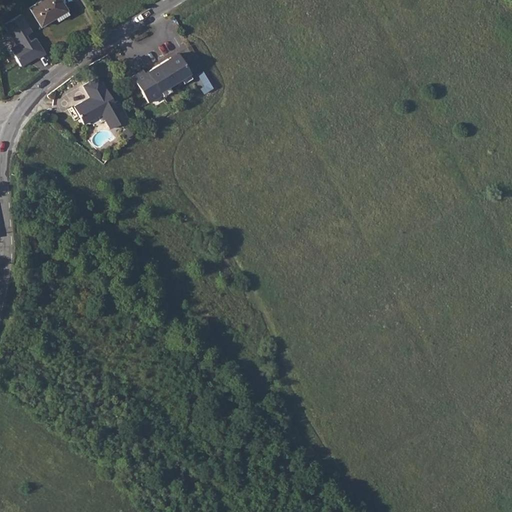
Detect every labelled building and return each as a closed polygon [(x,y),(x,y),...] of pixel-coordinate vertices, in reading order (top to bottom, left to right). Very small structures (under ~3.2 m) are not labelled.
[(55,16),(56,18),(67,11),(60,0),(39,0),(30,6),(41,24),(55,16)] [(67,11),(56,18),(58,20),(69,13),(67,11)] [(46,53),(37,38),(31,41),(28,34),(33,30),(22,13),(4,24),(17,44),(10,48),(22,67),(46,53)] [(175,53),(147,71),(144,73),(142,70),(131,77),(147,102),(161,94),(158,90),(187,72),(175,53)] [(104,88),(98,77),(83,86),(90,98),(91,100),(86,103),(83,102),(74,108),(85,124),(102,113),(111,128),(128,117),(118,99),(114,101),(105,88),(104,88)] [(116,153),(106,164),(147,197),(156,186),(116,153)]
